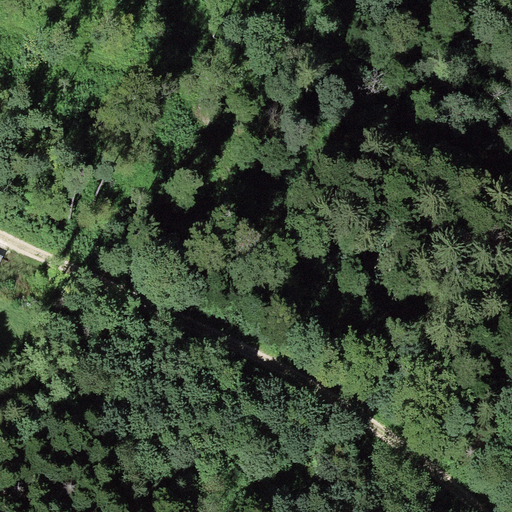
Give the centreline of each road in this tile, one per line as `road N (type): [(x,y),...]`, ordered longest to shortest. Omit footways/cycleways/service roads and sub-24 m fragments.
road 1 (track): [(0,231),(305,387),(478,511)]
road 2 (motorway): [(390,511),(0,339)]
